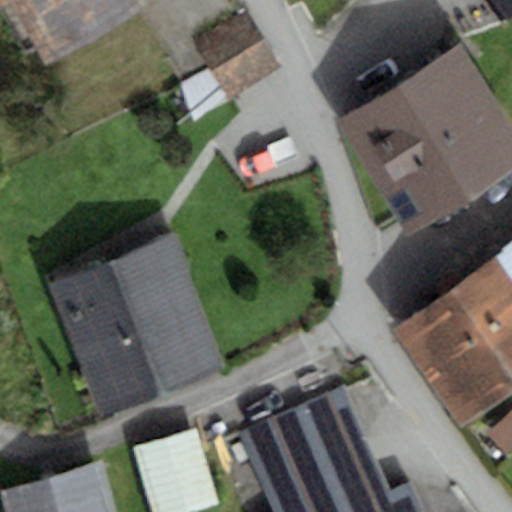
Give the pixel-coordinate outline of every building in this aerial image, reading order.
[(8,0),(30,53),(129,13),(123,0),(8,0)] [(511,0),(475,0),(491,24),(511,10),(511,0)] [(244,25),(195,53),(225,105),(274,77),(244,25)] [(511,99),(471,38),(352,117),(428,229),(511,173),(511,99)] [(187,242),(61,289),(109,416),(235,368),(187,242)] [(511,257),(411,332),(477,421),(511,395),(511,257)] [(392,485),(344,384),(242,432),(279,511),(426,511),(410,476),(392,485)] [(203,436),(142,454),(160,511),(210,511),(225,508),(203,436)] [(119,511),(107,466),(13,492),(18,511),(119,511)]
